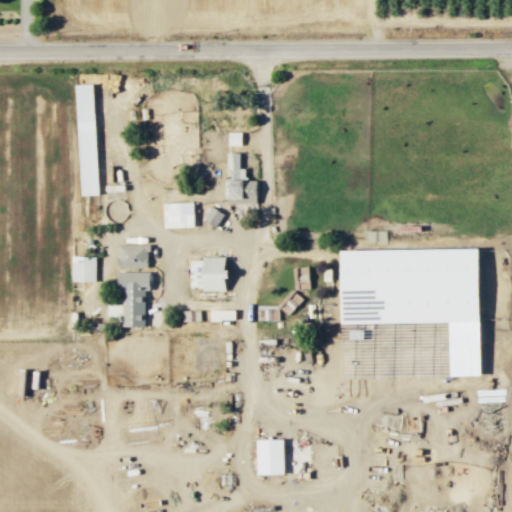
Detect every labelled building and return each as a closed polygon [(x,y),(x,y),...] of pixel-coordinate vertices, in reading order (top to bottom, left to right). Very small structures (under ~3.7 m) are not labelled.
[(93,83),(75,84),(79,195),(98,194),(93,83)] [(240,145),(241,131),(227,131),(227,144),(240,145)] [(256,203),(256,179),(245,179),(245,168),(238,168),(238,157),(232,157),(232,174),(227,174),(227,203),(256,203)] [(164,227),(194,226),(193,201),(163,202),(164,227)] [(202,219),(215,226),(223,213),(211,206),(202,219)] [(147,267),(148,244),(118,244),(117,266),(147,267)] [(479,246),(481,320),(342,323),(341,249),(479,246)] [(96,256),(73,256),(72,280),(95,281),(96,256)] [(225,289),(224,277),(228,277),(228,268),(225,268),(224,256),(202,256),(202,290),(225,289)] [(293,288),(309,287),(308,266),(293,266),(293,288)] [(149,271),(117,271),(117,288),(122,288),(122,325),(143,326),(144,290),(149,290),(149,271)] [(281,308),(289,314),(302,297),(294,291),(281,308)] [(199,320),(199,309),(183,310),(183,320),(199,320)] [(234,309),(209,309),(210,320),(235,319),(234,309)] [(283,438),(256,438),(257,473),(284,473),(283,438)]
